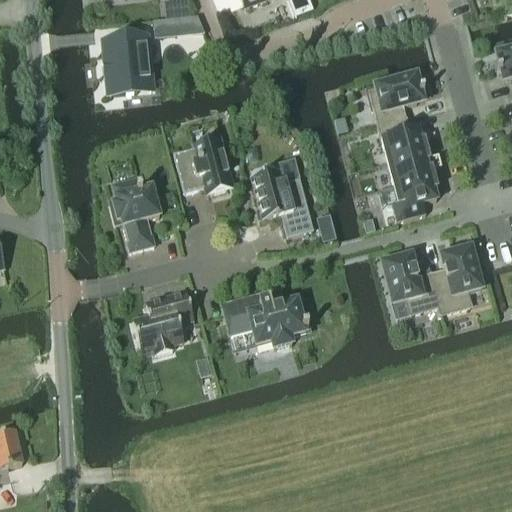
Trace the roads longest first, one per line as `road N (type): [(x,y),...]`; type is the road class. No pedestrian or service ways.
road 1 (tertiary): [(57,292),(30,0)]
road 2 (residential): [(197,0),(224,61),(323,32),(384,0)]
road 3 (residential): [(431,0),(493,212)]
road 4 (tertiary): [(69,511),(57,292)]
road 5 (residential): [(57,292),(103,290),(219,260)]
road 6 (track): [(204,468),(67,478)]
